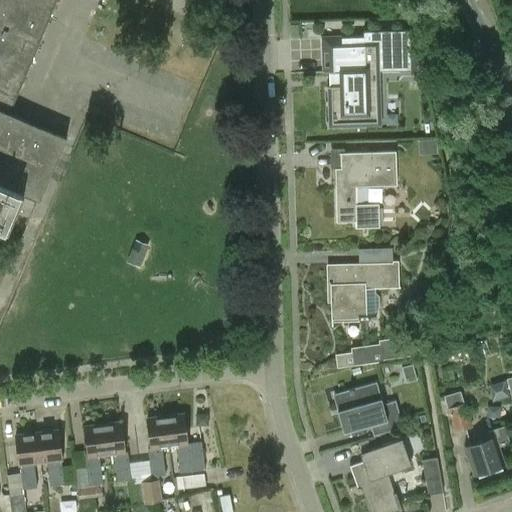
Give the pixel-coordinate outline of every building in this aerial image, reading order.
[(0,0),(0,238),(17,246),(20,247),(44,190),(46,191),(50,180),(64,146),(67,140),(9,115),(57,0),(0,0)] [(408,31),(361,32),(361,37),(321,38),(322,74),(332,74),(332,87),(327,87),(328,127),(371,125),(371,111),(378,103),(377,72),(409,71),(408,31)] [(336,223),(356,222),(356,228),(379,227),(378,204),(355,205),(354,187),(395,186),(394,152),(338,154),(339,169),(334,169),(336,223)] [(375,294),(375,289),(399,289),(398,263),(358,264),(358,266),(329,266),(330,321),(376,320),(375,312),(379,309),(379,297),(375,294)] [(381,344),(350,349),(352,367),(383,362),(383,361),(412,357),(409,338),(381,342),(381,344)] [(373,436),(402,428),(395,402),(381,405),(375,383),(333,396),(343,429),(369,422),(373,436)] [(472,427),(464,404),(460,391),(441,397),(446,410),(453,433),(472,427)] [(188,444),(189,446),(187,446),(182,414),(164,417),(169,448),(176,447),(178,462),(177,462),(179,474),(205,470),(201,442),(188,444)] [(152,478),(141,479),(144,503),(161,501),(158,476),(165,475),(161,449),(169,448),(164,417),(146,419),(151,451),(148,451),(152,478)] [(120,422),(102,425),(106,456),(113,455),(117,482),(129,481),(126,454),(124,454),(120,422)] [(87,468),(74,470),(80,511),(88,511),(86,498),(102,496),(101,484),(102,484),(99,457),(106,456),(102,425),(84,427),(88,458),(86,459),(87,468)] [(488,439),(464,447),(474,477),(504,467),(498,448),(509,444),(503,426),(486,432),(488,439)] [(58,431),(36,433),(40,464),(47,463),(50,486),(64,485),(61,460),(58,431)] [(36,433),(15,436),(19,466),(22,490),(36,489),(33,465),(40,464),(36,433)] [(387,474),(408,466),(399,440),(361,454),(364,461),(349,467),(356,488),(363,485),(372,511),(383,511),(400,506),(395,492),(394,493),(387,474)] [(342,465),(337,450),(323,453),(328,469),(342,465)] [(442,493),(436,458),(421,461),(427,496),(442,493)] [(204,474),(173,478),(175,495),(178,495),(178,491),(188,489),(188,492),(199,491),(199,487),(206,487),(204,474)] [(141,479),(129,481),(132,505),(144,503),(141,479)] [(25,511),(23,493),(8,495),(10,511),(44,511),(45,511),(32,511),(25,511)]
